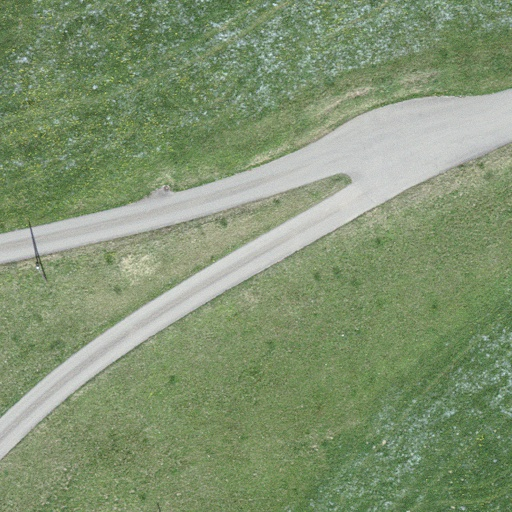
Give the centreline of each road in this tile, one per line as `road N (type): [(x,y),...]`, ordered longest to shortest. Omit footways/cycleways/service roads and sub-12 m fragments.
road 1 (unclassified): [(0,441),(28,410),(268,249),(437,150),(511,121)]
road 2 (track): [(437,150),(405,129),(255,183),(0,249)]
